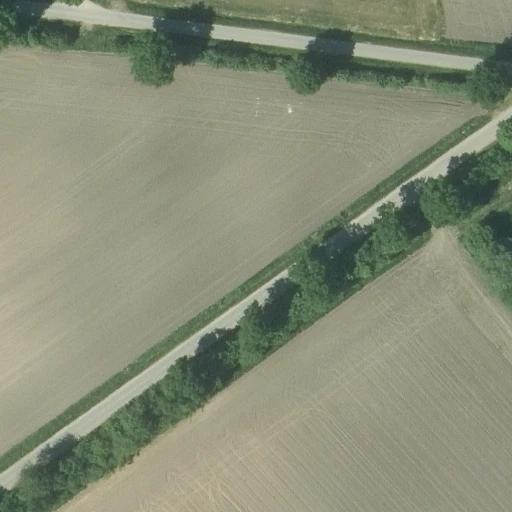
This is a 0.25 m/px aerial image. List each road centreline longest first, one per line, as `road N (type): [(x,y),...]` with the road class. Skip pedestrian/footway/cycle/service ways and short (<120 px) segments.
road 1 (unclassified): [(0,481),(511,118)]
road 2 (unclassified): [(511,71),(0,4)]
